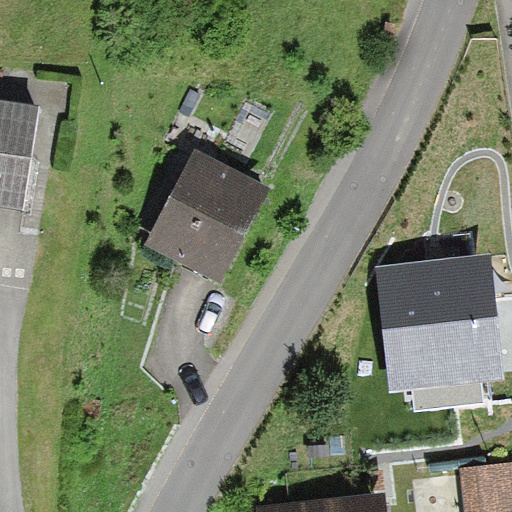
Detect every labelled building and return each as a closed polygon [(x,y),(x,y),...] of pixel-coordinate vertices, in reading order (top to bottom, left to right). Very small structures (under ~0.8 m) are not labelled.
[(0,216),(21,220),(35,150),(41,115),(0,107),(0,216)] [(196,152),(147,250),(220,286),(269,188),(196,152)] [(492,260),(380,268),(390,390),(414,388),(416,409),(483,403),(482,382),(501,380),(497,330),(492,260)] [(511,511),(511,468),(461,475),(465,511),(511,511)] [(393,511),(392,500),(258,511),(393,511)]
